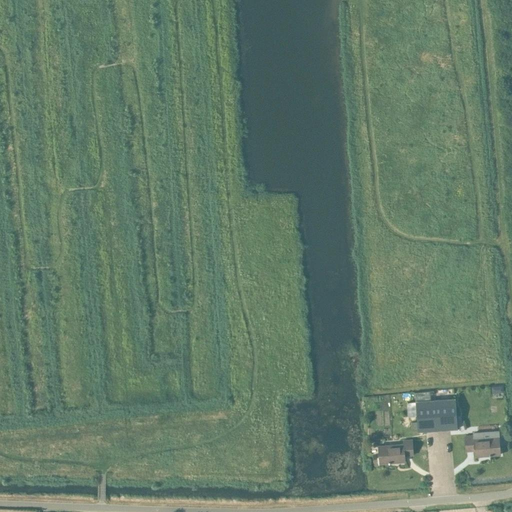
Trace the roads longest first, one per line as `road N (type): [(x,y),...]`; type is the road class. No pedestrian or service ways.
road 1 (unclassified): [(285,511),(511,492)]
road 2 (unclassified): [(0,504),(192,511)]
